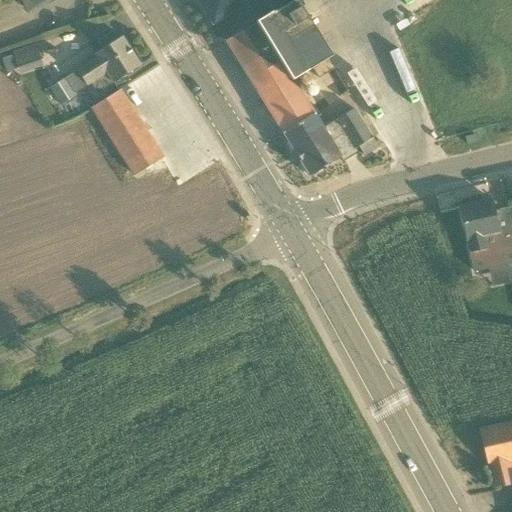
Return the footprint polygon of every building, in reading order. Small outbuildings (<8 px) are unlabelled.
[(23,0),(30,11),(49,0),(23,0)] [(200,0),(201,1),(200,5),(202,9),(206,10),(213,21),(242,4),(246,11),(264,0),(200,0)] [(226,41),(254,87),(323,44),(295,0),(292,0),(271,13),(256,21),(257,22),(243,31),(226,41)] [(122,37),(95,54),(98,60),(79,72),(89,87),(110,74),(116,81),(140,66),(122,37)] [(19,74),(42,66),(35,44),(11,52),(19,74)] [(254,87),(282,132),(313,112),(293,80),(331,57),(323,44),(254,87)] [(67,80),(50,90),(60,106),(77,96),(67,80)] [(162,159),(119,91),(94,106),(134,176),(162,159)] [(371,138),(366,130),(359,119),(353,108),(323,128),(313,112),(282,132),(287,140),(284,142),(291,152),(293,150),(302,165),(299,166),(305,174),(307,173),(310,177),(340,158),(343,162),(358,153),(356,149),(358,147),(371,138)] [(372,138),(371,138),(358,147),(364,155),(378,147),(372,138)] [(474,272),(505,265),(509,282),(511,281),(511,224),(508,209),(494,213),(491,200),(459,207),(474,272)] [(511,421),(479,429),(487,464),(493,488),(511,484),(511,421)]
